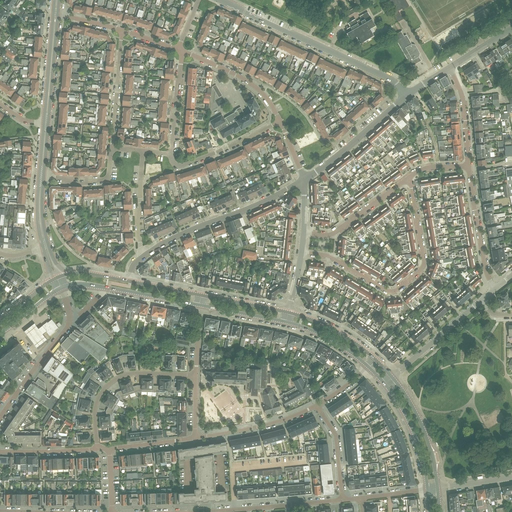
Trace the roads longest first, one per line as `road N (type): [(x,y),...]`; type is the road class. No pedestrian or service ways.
road 1 (residential): [(301,253),(333,258),(396,290),(423,263),(409,177)]
road 2 (residential): [(407,95),(386,77),(217,0)]
road 3 (unclassified): [(143,256),(303,179)]
road 4 (residential): [(195,375),(116,378),(95,409),(97,449)]
road 5 (primary): [(61,288),(106,287),(199,305)]
road 6 (residential): [(303,179),(407,95)]
road 7 (residential): [(318,405),(283,421),(195,438)]
road 8 (residential): [(409,177),(334,233),(302,233)]
road 9 (residential): [(494,288),(468,166)]
road 10 (residential): [(279,121),(255,87),(182,52)]
road 11 (unclassified): [(0,418),(69,318)]
road 12 (primary): [(437,488),(421,425),(392,377)]
